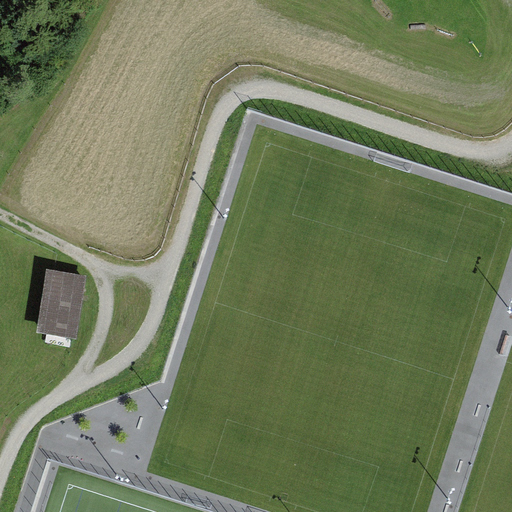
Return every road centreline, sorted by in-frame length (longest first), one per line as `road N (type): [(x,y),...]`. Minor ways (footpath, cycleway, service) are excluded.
road 1 (track): [(511,149),(478,155),(262,86),(238,86),(223,105),(146,340),(121,369),(40,407),(20,426),(0,482)]
road 2 (track): [(113,0),(0,158)]
road 3 (track): [(0,211),(104,270),(162,282)]
road 4 (track): [(40,407),(92,363),(108,318),(104,270)]
